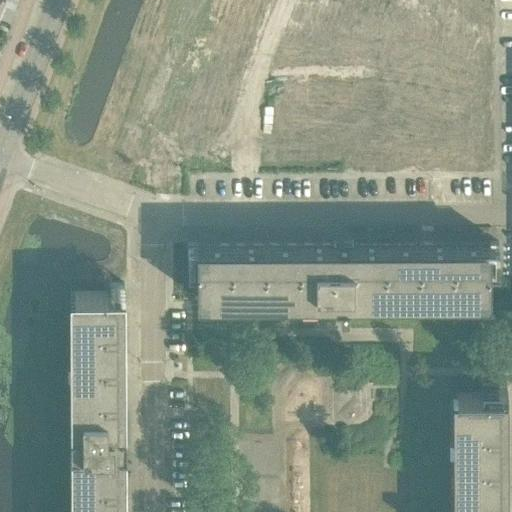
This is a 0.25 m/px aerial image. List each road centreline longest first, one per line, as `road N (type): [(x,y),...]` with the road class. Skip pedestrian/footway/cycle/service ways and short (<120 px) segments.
road 1 (residential): [(149,511),(152,219)]
road 2 (residential): [(241,218),(511,214)]
road 3 (residential): [(241,218),(244,94),(280,0)]
road 4 (secondary): [(0,155),(56,0)]
road 5 (residential): [(0,159),(152,219)]
